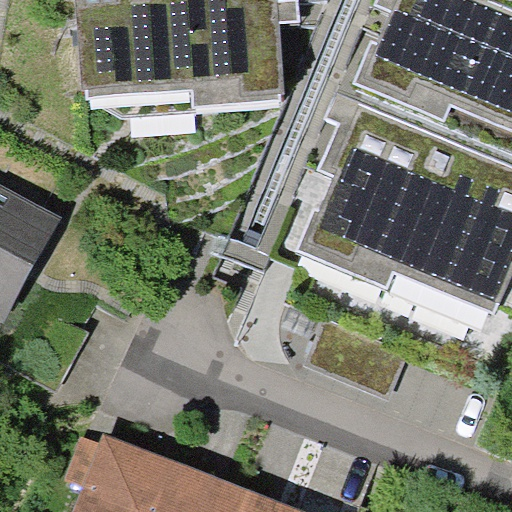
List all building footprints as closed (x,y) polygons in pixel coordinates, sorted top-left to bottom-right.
[(75,0),(83,91),(86,91),(86,99),(192,89),(193,107),(281,100),(281,92),(285,92),(279,24),(300,23),(298,0),(75,0)] [(511,8),(491,0),(375,0),(373,5),(389,11),(376,42),(370,40),(352,83),(444,122),(451,104),(511,130),(511,8)] [(511,269),(511,165),(334,94),(324,120),(337,125),(318,171),(332,177),(319,209),(313,206),(294,251),(387,289),(394,271),(495,311),(511,269)] [(61,216),(0,183),(0,320),(3,323),(61,216)] [(146,511),(168,457),(105,432),(100,444),(81,436),(64,479),(83,486),(72,511),(146,511)] [(212,511),(225,480),(168,457),(146,511),(212,511)] [(225,480),(212,511),(277,511),(282,502),(225,480)] [(306,511),(282,502),(277,511),(306,511)]
